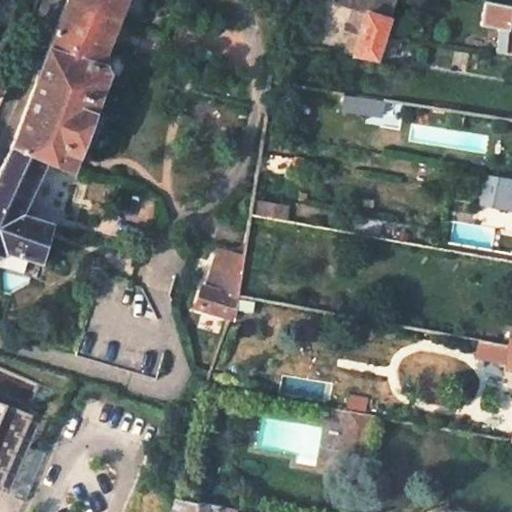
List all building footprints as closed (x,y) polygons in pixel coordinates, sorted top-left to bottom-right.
[(66,0),(36,75),(9,156),(0,175),(0,252),(3,254),(5,248),(44,260),(51,219),(20,211),(40,156),(67,167),(104,77),(105,67),(100,62),(122,0),(66,0)] [(369,12),(372,0),(336,0),(336,2),(366,11),(369,12)] [(382,50),(387,37),(399,0),(372,0),(369,12),(366,11),(351,56),(378,63),(382,50)] [(511,29),(507,28),(509,9),(483,3),(480,32),(497,36),(496,52),(511,54),(511,29)] [(394,52),(398,39),(396,39),(387,37),(382,50),(394,52)] [(383,98),(345,93),(343,106),(382,111),(383,98)] [(297,158),(295,172),(303,174),(305,159),(297,158)] [(220,251),(215,266),(210,287),(203,285),(197,308),(235,321),(242,294),(247,258),(220,251)] [(509,353),(511,342),(504,341),(481,337),(479,349),(509,353)] [(0,482),(29,416),(0,403),(0,482)] [(17,496),(26,500),(47,453),(38,449),(17,496)] [(236,511),(236,510),(177,498),(171,511),(236,511)]
